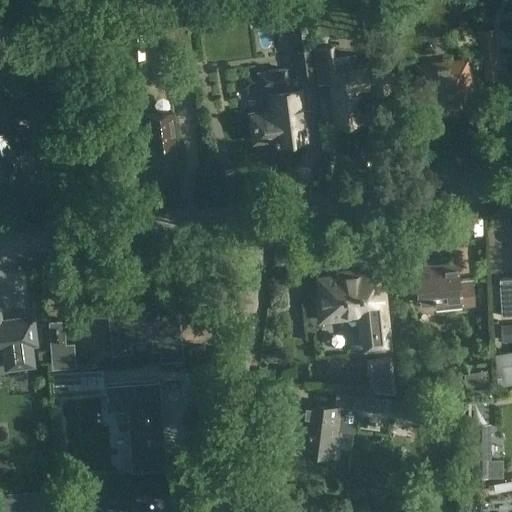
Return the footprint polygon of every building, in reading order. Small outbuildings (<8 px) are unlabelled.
[(306,23),(292,25),(293,36),(308,34),(306,23)] [(167,53),(191,50),(188,24),(164,27),(167,53)] [(496,27),(489,28),(477,29),(480,56),(498,53),(500,53),(496,27)] [(311,46),(297,48),(302,78),(316,75),(311,46)] [(194,51),(176,54),(181,84),(199,80),(194,51)] [(501,77),(498,53),(480,56),(484,80),(501,77)] [(146,58),(134,58),(135,104),(147,104),(146,58)] [(467,59),(419,65),(425,116),(469,111),(467,91),(471,90),(467,59)] [(371,64),(335,68),(331,69),(332,82),(337,122),(358,120),(354,87),(373,84),(374,89),(390,87),(387,60),(371,62),(371,64)] [(274,113),(252,116),(255,140),(273,138),(274,143),(284,141),(284,145),(290,144),(296,143),(300,143),(299,139),(307,138),(305,118),(301,88),(300,88),(286,90),(285,84),(289,84),(288,77),(287,67),(268,69),(270,86),(271,86),(271,88),(272,92),(272,94),(264,95),(266,111),(274,110),(274,113)] [(144,114),(149,145),(177,141),(173,110),(144,114)] [(0,174),(23,171),(19,147),(31,146),(27,126),(0,130),(0,174)] [(434,299),(435,309),(476,305),(474,278),(460,279),(459,266),(432,269),(432,264),(414,266),(417,300),(434,299)] [(367,346),(387,344),(380,272),(361,274),(361,271),(338,274),(339,277),(320,279),(322,297),(317,298),(320,320),(343,317),(343,313),(363,311),(367,346)] [(511,277),(499,279),(501,316),(511,315),(511,277)] [(175,294),(106,303),(107,316),(112,355),(132,353),(131,346),(132,346),(132,342),(151,339),(153,350),(158,349),(160,363),(184,361),(182,346),(180,335),(175,294)] [(106,303),(93,304),(94,317),(107,316),(106,303)] [(0,346),(1,346),(9,345),(10,354),(14,353),(14,354),(18,354),(18,353),(30,351),(31,361),(32,361),(30,345),(36,344),(32,317),(0,321),(0,320),(0,346)] [(64,319),(48,320),(52,368),(75,366),(75,363),(75,357),(74,342),(65,342),(64,319)] [(511,324),(501,325),(502,341),(511,340),(511,324)] [(394,398),(392,361),(371,364),(373,394),(394,398)] [(487,369),(464,374),(466,387),(489,383),(487,369)] [(78,395),(76,370),(51,371),(53,396),(78,395)] [(497,377),(499,385),(511,383),(511,379),(511,374),(497,377)] [(156,381),(104,385),(105,393),(106,412),(127,410),(130,451),(131,472),(167,469),(165,448),(162,410),(158,410),(156,381)] [(358,394),(356,408),(388,412),(390,398),(358,394)] [(388,412),(388,413),(400,415),(402,400),(390,398),(388,412)] [(297,450),(334,455),(341,406),(303,401),(297,450)] [(490,435),(471,435),(472,478),(503,477),(503,459),(491,459),(490,435)] [(37,508),(36,491),(11,493),(13,509),(37,508)]
